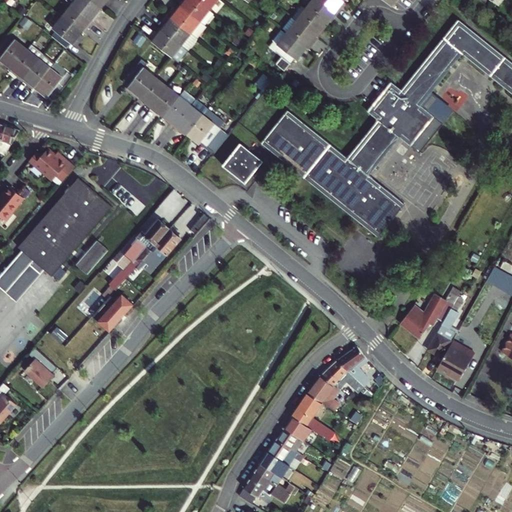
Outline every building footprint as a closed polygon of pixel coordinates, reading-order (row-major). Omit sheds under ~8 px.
[(66,0),(72,4),(93,21),(99,14),(97,13),(101,8),(90,0),(66,0)] [(90,0),(101,8),(107,0),(90,0)] [(182,0),(179,4),(201,21),(210,9),(198,0),(182,0)] [(198,0),(210,9),(217,0),(198,0)] [(319,0),(311,0),(305,8),(325,24),(329,19),(330,20),(336,13),(319,0)] [(344,0),(343,0),(319,0),(336,13),(342,6),(340,4),(344,0)] [(491,0),(499,6),(503,0),(463,0),(482,14),(488,6),(485,3),(488,0),(491,0)] [(72,4),(62,16),(82,32),(85,27),(87,29),(93,21),(72,4)] [(171,17),(197,38),(207,26),(201,21),(179,4),(173,12),(175,13),(171,17)] [(296,20),(317,37),(323,29),(321,28),(325,24),(305,8),(302,5),(292,17),(296,20)] [(22,7),(17,12),(23,17),(25,14),(27,11),(22,7)] [(54,38),(66,48),(71,43),(72,44),(82,32),(62,16),(52,28),(55,30),(51,35),(54,38)] [(166,20),(160,27),(182,45),(188,49),(197,38),(171,17),(168,21),(166,20)] [(405,204),(370,176),(400,138),(420,153),(443,124),(435,117),(421,105),(432,92),(463,54),(511,92),(511,62),(458,19),(401,90),(390,82),(367,111),(378,120),(347,157),(287,109),(261,142),(379,237),(405,204)] [(296,20),(286,31),(306,47),(310,43),(311,44),(317,37),(296,20)] [(182,45),(160,27),(154,35),(156,36),(152,41),(172,57),(175,59),(178,61),(188,49),(182,45)] [(297,59),(306,47),(286,31),(272,49),(279,55),(281,56),(290,63),(291,64),(295,58),(297,59)] [(0,46),(0,56),(1,57),(0,57),(0,58),(11,68),(27,48),(15,39),(13,42),(7,38),(0,46)] [(22,79),(39,58),(27,48),(11,68),(16,72),(14,73),(22,79)] [(227,59),(232,53),(228,49),(222,56),(227,59)] [(285,70),(290,63),(281,56),(276,63),(285,70)] [(172,57),(167,62),(171,65),(175,59),(172,57)] [(31,83),(35,87),(51,67),(39,58),(22,79),(29,85),(31,83)] [(128,86),(140,96),(156,76),(144,66),(147,62),(142,58),(123,80),(129,85),(128,86)] [(51,67),(35,87),(47,97),(49,95),(54,99),(66,84),(68,81),(63,78),(51,67)] [(167,85),(156,76),(140,96),(144,99),(142,101),(150,107),(167,85)] [(163,114),(179,95),(167,85),(150,107),(157,113),(159,111),(163,114)] [(179,95),(187,101),(191,97),(183,91),(179,95)] [(432,92),(421,105),(435,117),(443,124),(455,110),(432,92)] [(173,126),(190,104),(187,101),(179,95),(163,114),(168,118),(166,120),(173,126)] [(183,130),(187,133),(208,108),(195,98),(190,104),(173,126),(181,132),(183,130)] [(221,128),(226,121),(209,107),(208,108),(187,133),(200,144),(201,142),(212,151),(226,133),(221,128)] [(0,139),(0,152),(4,155),(7,151),(12,143),(18,134),(20,130),(4,125),(0,139)] [(20,135),(18,134),(12,143),(13,144),(20,135)] [(23,137),(20,135),(13,144),(18,146),(23,137)] [(240,143),(223,165),(246,183),(263,162),(240,143)] [(59,185),(75,166),(63,156),(61,159),(56,155),(48,148),(40,156),(34,164),(59,185)] [(30,160),(34,164),(40,156),(36,153),(30,160)] [(44,269),(52,276),(54,273),(59,267),(112,206),(79,177),(18,246),(22,250),(0,275),(0,287),(5,292),(29,264),(40,274),(44,269)] [(28,198),(15,185),(0,201),(0,208),(10,218),(28,198)] [(433,185),(430,191),(423,188),(419,197),(421,198),(416,208),(432,215),(443,190),(433,185)] [(174,189),(159,205),(165,210),(180,194),(174,189)] [(190,230),(196,235),(210,219),(204,214),(190,230)] [(139,263),(170,229),(165,225),(166,223),(163,221),(161,221),(158,219),(145,233),(142,230),(136,237),(138,238),(124,253),(133,261),(134,259),(139,263)] [(173,232),(170,229),(139,263),(136,267),(139,270),(143,266),(150,273),(181,238),(180,237),(180,234),(177,231),(173,232)] [(98,240),(77,263),(88,273),(109,249),(98,240)] [(509,272),(511,267),(511,264),(504,261),(500,268),(509,272)] [(29,264),(5,292),(16,301),(40,274),(29,264)] [(508,274),(494,266),(486,280),(500,289),(504,283),(508,274)] [(59,267),(54,273),(60,278),(65,272),(59,267)] [(478,272),(473,269),(461,291),(458,296),(457,296),(462,299),(478,272)] [(128,276),(133,281),(138,275),(133,270),(128,276)] [(128,276),(110,295),(119,303),(134,286),(131,283),(133,281),(128,276)] [(77,284),(71,291),(75,296),(81,289),(77,284)] [(454,287),(451,292),(458,296),(461,291),(454,287)] [(412,309),(400,322),(419,337),(431,323),(433,325),(439,318),(443,321),(457,296),(458,296),(451,292),(447,300),(436,294),(425,311),(421,317),(412,309)] [(455,310),(462,299),(457,296),(443,321),(428,349),(438,354),(439,352),(442,353),(455,331),(450,329),(459,312),(455,310)] [(415,303),(412,309),(421,317),(425,311),(415,303)] [(511,357),(511,333),(501,351),(508,354),(508,356),(511,357)] [(437,368),(456,378),(471,352),(471,351),(452,341),(437,368)] [(25,370),(44,386),(55,374),(52,371),(57,366),(37,347),(31,353),(36,358),(25,370)] [(348,370),(366,386),(370,381),(360,368),(369,362),(360,348),(356,347),(338,359),(348,370)] [(471,352),(456,378),(460,380),(474,353),(471,352)] [(366,386),(348,370),(338,359),(322,374),(337,386),(338,385),(340,386),(342,388),(348,382),(360,392),(366,386)] [(337,386),(322,374),(308,392),(322,401),(337,411),(341,404),(335,399),(342,388),(340,386),(338,390),(336,388),(337,386)] [(0,388),(0,421),(1,423),(21,404),(7,392),(11,388),(5,383),(0,388)] [(313,429),(329,439),(334,431),(312,417),(322,401),(308,392),(293,416),(313,429)] [(313,429),(293,416),(285,427),(303,439),(305,440),(313,429)] [(285,427),(277,439),(299,454),(300,452),(296,449),(303,439),(285,427)] [(277,439),(269,451),(289,464),(294,457),(300,461),(304,456),(299,454),(277,439)] [(346,441),(339,452),(345,455),(351,444),(346,441)] [(289,464),(269,451),(261,463),(282,477),(283,477),(286,472),(288,474),(290,470),(288,469),(291,465),(289,464)] [(278,483),(282,477),(261,463),(257,469),(278,483)] [(244,488),(240,494),(252,502),(257,494),(258,496),(263,488),(271,493),(272,493),(286,502),(291,493),(283,487),(282,486),(281,488),(276,485),(278,483),(257,469),(244,488)] [(296,486),(300,488),(303,483),(293,477),(290,482),(296,486)] [(283,487),(291,493),(296,486),(290,482),(288,480),(283,487)]
